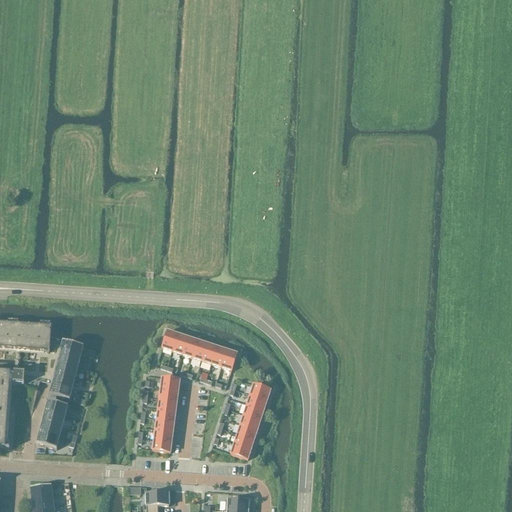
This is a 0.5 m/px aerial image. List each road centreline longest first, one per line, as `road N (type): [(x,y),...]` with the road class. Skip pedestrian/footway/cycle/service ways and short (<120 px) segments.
road 1 (tertiary): [(304,511),(311,389),(300,361),(264,320),(205,301),(0,289)]
road 2 (residential): [(23,469),(182,479)]
